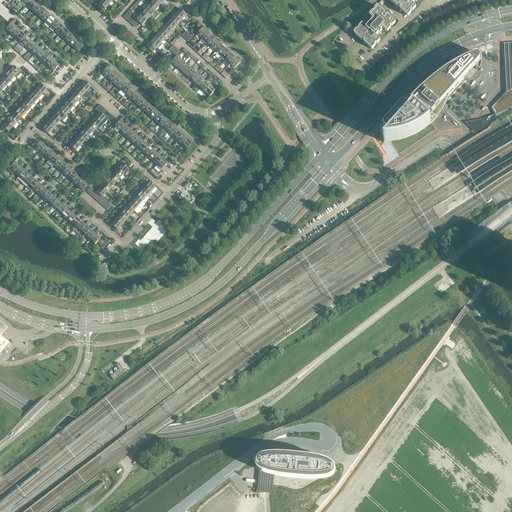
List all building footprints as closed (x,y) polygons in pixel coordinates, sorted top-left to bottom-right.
[(32,0),(31,0),(26,5),(31,10),(37,4),(32,0)] [(110,6),(104,0),(101,0),(98,4),(105,9),(107,7),(108,8),(110,6)] [(159,6),(151,0),(150,0),(151,0),(152,1),(150,3),(149,2),(147,5),(154,11),(159,6)] [(389,0),(390,0),(390,1),(397,7),(397,8),(398,8),(398,7),(400,6),(401,7),(400,8),(400,9),(400,10),(407,16),(408,16),(411,13),(411,12),(410,12),(412,10),(412,11),(413,11),(413,10),(416,8),(416,7),(416,6),(413,4),(413,3),(415,1),(416,1),(417,1),(417,0),(389,0)] [(37,4),(31,10),(36,14),(41,8),(37,4)] [(145,7),(143,9),(150,16),(154,11),(147,5),(148,6),(146,8),(145,7)] [(354,32),(354,33),(354,34),(361,40),(362,40),(364,39),(365,40),(364,41),(364,42),(364,43),(371,49),(372,49),(375,46),(375,45),(374,44),(376,43),(376,44),(377,43),(380,40),(379,39),(377,37),(376,36),(377,35),(378,33),(379,34),(380,34),(381,33),(381,32),(381,31),(382,29),(383,29),(384,29),(386,31),(387,31),(387,32),(388,31),(390,29),(390,28),(390,27),(391,26),(392,26),(393,26),(395,23),(395,22),(388,15),(387,15),(385,17),(384,16),(385,14),(386,14),(386,13),(385,13),(378,7),(378,6),(377,6),(377,7),(375,10),(374,10),(374,11),(375,11),(374,12),(373,12),(372,12),(370,15),(369,15),(369,16),(370,16),(372,19),(373,19),(373,20),(372,20),(367,26),(366,27),(365,27),(363,24),(362,24),(361,24),(359,27),(359,28),(358,30),(357,29),(356,30),(354,32)] [(41,8),(36,14),(41,18),(46,12),(41,8)] [(123,17),(126,19),(130,14),(129,14),(132,11),(130,9),(127,12),(128,13),(123,17)] [(150,16),(143,9),(144,10),(142,13),(141,12),(139,14),(146,21),(150,16)] [(180,9),(176,14),(183,20),(184,20),(182,19),(184,17),(185,18),(188,15),(180,9)] [(46,12),(41,18),(45,22),(51,16),(46,12)] [(137,16),(135,19),(134,19),(136,21),(139,22),(142,25),(146,21),(139,14),(138,14),(139,15),(138,17),(137,16)] [(176,14),(172,18),(179,25),(180,25),(178,24),(180,21),(181,23),(183,20),(176,14)] [(51,16),(45,22),(50,26),(55,20),(51,16)] [(172,18),(168,23),(175,30),(175,29),(174,28),(176,26),(177,27),(179,25),(172,18)] [(55,20),(50,26),(55,31),(60,25),(55,20)] [(16,27),(11,23),(5,30),(6,30),(10,33),(10,34),(16,27)] [(175,30),(168,23),(163,28),(171,35),(175,30)] [(60,25),(55,31),(59,35),(65,29),(60,25)] [(16,27),(10,34),(10,35),(11,34),(15,37),(14,38),(15,38),(21,31),(16,27)] [(163,28),(159,33),(167,39),(165,38),(167,36),(169,37),(171,35),(163,28)] [(199,38),(201,40),(208,32),(203,28),(197,35),(200,37),(199,38)] [(65,29),(59,35),(64,39),(70,33),(65,29)] [(21,31),(15,38),(15,39),(16,38),(20,42),(19,42),(19,43),(25,36),(21,31)] [(208,32),(201,40),(202,39),(204,41),(204,42),(206,44),(213,37),(208,32)] [(70,33),(64,39),(69,43),(74,37),(70,33)] [(159,33),(155,37),(162,44),(163,44),(161,42),(163,40),(165,42),(167,39),(159,33)] [(25,36),(19,43),(20,43),(21,42),(25,46),(24,47),(30,40),(25,36)] [(74,37),(69,43),(74,48),(79,42),(74,37)] [(155,37),(151,42),(158,49),(157,47),(159,45),(160,46),(162,44),(155,37)] [(213,37),(206,44),(208,46),(211,48),(217,41),(213,37)] [(30,40),(24,47),(25,47),(25,46),(29,50),(35,44),(30,40)] [(217,41),(211,48),(211,49),(212,48),(214,49),(213,50),(215,52),(222,45),(217,41)] [(79,42),(74,48),(78,52),(84,46),(79,42)] [(158,49),(151,42),(146,47),(153,52),(155,50),(156,51),(158,49)] [(491,108),(496,116),(511,107),(511,42),(503,43),(505,93),(491,108)] [(35,44),(29,50),(29,51),(29,52),(30,51),(34,54),(40,48),(35,44)] [(222,45),(215,52),(216,53),(217,52),(219,54),(218,55),(220,57),(227,49),(222,45)] [(40,48),(34,54),(34,55),(34,56),(35,55),(39,59),(38,59),(44,53),(40,48)] [(227,49),(220,57),(221,57),(221,56),(224,58),(223,59),(225,61),(231,53),(227,49)] [(426,128),(431,124),(425,119),(431,112),(429,111),(433,106),(435,108),(439,104),(464,77),(459,73),(479,51),(479,50),(475,52),(475,53),(466,57),(459,60),(453,64),(445,69),(436,75),(429,81),(420,89),(411,98),(410,98),(412,99),(408,104),(407,103),(406,103),(407,103),(380,132),(386,140),(384,142),(385,142),(389,142),(391,142),(397,141),(403,140),(409,138),(415,135),(420,132),(426,128)] [(44,53),(38,59),(39,60),(40,59),(43,63),(43,64),(49,57),(44,53)] [(231,53),(225,61),(226,60),(228,62),(227,63),(229,65),(236,58),(231,53)] [(178,55),(172,63),(177,67),(183,60),(183,59),(182,60),(180,58),(181,57),(178,55)] [(49,57),(43,64),(44,63),(48,67),(47,68),(48,68),(54,61),(49,57)] [(236,58),(229,65),(230,65),(231,64),(233,66),(232,67),(234,69),(241,62),(236,58)] [(185,61),(183,60),(177,67),(181,71),(188,64),(188,63),(187,64),(184,63),(185,61)] [(59,65),(54,61),(48,68),(49,68),(53,71),(59,65)] [(190,66),(188,64),(181,71),(186,75),(193,68),(192,68),(191,69),(189,67),(190,66)] [(21,73),(13,66),(9,71),(15,76),(16,78),(21,73)] [(112,71),(107,67),(102,73),(107,77),(112,71)] [(195,70),(193,68),(186,75),(191,80),(197,72),(196,73),(194,71),(195,70)] [(15,76),(9,71),(4,76),(10,81),(15,76)] [(117,75),(113,71),(112,71),(107,77),(112,81),(117,75)] [(200,74),(197,72),(191,80),(196,84),(202,76),(201,77),(199,76),(200,74)] [(122,80),(117,76),(117,75),(112,81),(116,86),(122,80)] [(10,81),(4,76),(0,80),(6,86),(10,81)] [(207,81),(202,76),(196,84),(200,88),(207,81)] [(122,80),(116,86),(121,90),(126,84),(122,80)] [(212,85),(207,81),(200,88),(205,92),(212,85)] [(91,87),(85,82),(80,86),(86,92),(91,87)] [(40,84),(38,87),(37,86),(35,86),(33,85),(32,86),(36,90),(36,89),(42,95),(43,95),(43,94),(47,90),(40,84)] [(131,88),(127,85),(126,84),(121,90),(126,94),(131,88)] [(212,85),(205,92),(210,97),(215,90),(213,88),(214,87),(212,85)] [(86,92),(80,86),(76,91),(82,97),(86,92)] [(136,92),(131,88),(126,94),(130,98),(136,92)] [(36,90),(32,94),(38,99),(38,100),(39,99),(42,95),(36,89),(36,90)] [(82,97),(76,91),(72,96),(78,101),(82,97)] [(136,92),(130,98),(135,103),(141,97),(136,92)] [(28,99),(34,104),(34,105),(35,104),(34,103),(38,99),(32,94),(28,99)] [(78,101),(72,96),(68,101),(74,106),(78,101)] [(141,97),(135,103),(140,107),(145,101),(141,97)] [(28,99),(23,103),(29,109),(30,109),(31,109),(30,108),(34,104),(28,99)] [(74,106),(68,101),(63,105),(69,111),(74,106)] [(150,105),(145,101),(140,107),(144,111),(150,105)] [(23,103),(19,108),(25,114),(26,114),(26,113),(29,109),(23,103)] [(69,111),(63,105),(59,110),(65,115),(69,111)] [(155,109),(150,105),(144,111),(149,115),(155,109)] [(25,114),(19,108),(15,113),(21,118),(22,119),(22,118),(25,114)] [(159,114),(155,109),(149,115),(154,120),(159,114)] [(59,110),(55,115),(61,120),(62,121),(67,117),(65,115),(59,110)] [(102,115),(100,113),(99,112),(95,117),(103,125),(108,120),(107,119),(105,117),(102,115)] [(15,113),(11,118),(17,123),(17,124),(18,123),(17,122),(21,118),(15,113)] [(164,118),(159,114),(154,120),(159,124),(164,118)] [(61,120),(55,115),(51,119),(57,125),(61,120)] [(483,119),(477,120),(464,122),(479,135),(478,136),(479,136),(481,135),(482,134),(482,135),(482,139),(482,140),(483,140),(484,140),(485,142),(487,144),(486,144),(488,145),(495,140),(493,137),(489,132),(488,130),(490,130),(488,127),(491,126),(490,124),(497,120),(495,117),(494,115),(483,119)] [(95,117),(94,118),(90,122),(97,127),(99,130),(103,125),(95,117)] [(11,118),(6,122),(13,128),(14,128),(13,127),(17,123),(11,118)] [(169,122),(164,118),(159,124),(163,128),(169,122)] [(57,125),(51,119),(47,124),(53,130),(57,125)] [(125,125),(120,121),(115,127),(119,131),(125,125)] [(13,128),(6,122),(2,127),(8,133),(8,132),(9,133),(10,132),(9,132),(13,128)] [(90,122),(90,123),(86,127),(92,132),(97,127),(90,122)] [(169,122),(163,128),(168,132),(173,126),(169,122)] [(53,130),(47,124),(42,129),(48,135),(53,130)] [(129,129),(125,125),(119,131),(124,135),(129,129)] [(178,131),(173,126),(168,132),(173,137),(178,131)] [(86,127),(83,130),(79,127),(78,129),(81,132),(82,131),(88,137),(92,132),(86,127)] [(511,127),(507,131),(501,134),(475,152),(451,167),(454,171),(457,176),(483,160),(498,150),(508,145),(511,142),(511,127)] [(129,129),(124,135),(128,139),(134,133),(129,129)] [(82,131),(81,132),(78,136),(84,142),(88,137),(82,131)] [(183,135),(178,131),(173,137),(177,141),(183,135)] [(139,137),(134,133),(128,139),(133,143),(139,137)] [(183,135),(177,141),(182,145),(187,139),(183,135)] [(78,136),(77,137),(74,141),(80,146),(84,142),(78,136)] [(143,142),(139,137),(133,143),(138,148),(143,142)] [(187,139),(182,145),(187,149),(192,143),(187,139)] [(80,146),(74,141),(69,146),(75,151),(80,146)] [(40,152),(45,146),(40,142),(35,148),(40,152)] [(148,146),(143,142),(138,148),(143,152),(148,146)] [(44,157),(50,151),(45,147),(45,146),(40,152),(40,153),(44,157)] [(153,150),(148,146),(143,152),(147,156),(153,150)] [(158,154),(153,150),(147,156),(152,160),(158,154)] [(49,161),(54,155),(51,152),(50,151),(44,157),(45,158),(49,161)] [(158,154),(152,160),(151,162),(156,166),(157,165),(162,158),(158,154)] [(54,165),(59,159),(56,156),(54,155),(49,161),(47,163),(51,167),(53,165),(54,165)] [(511,157),(469,184),(473,190),(476,194),(496,182),(511,172),(511,157)] [(162,158),(157,165),(162,169),(167,163),(162,158)] [(54,165),(58,169),(64,163),(59,159),(54,165)] [(20,166),(15,162),(7,170),(12,175),(20,166)] [(63,174),(68,168),(66,166),(64,163),(58,169),(61,172),(63,174)] [(122,164),(117,169),(123,174),(125,175),(129,171),(122,164)] [(20,166),(12,175),(17,179),(24,171),(20,166)] [(68,178),(73,172),(72,170),(68,168),(63,174),(66,176),(68,178)] [(117,169),(113,173),(119,179),(123,174),(117,169)] [(24,171),(17,179),(22,183),(29,175),(24,171)] [(72,182),(78,176),(77,175),(73,172),(68,178),(71,181),(72,182)] [(113,173),(109,178),(115,184),(119,179),(113,173)] [(29,175),(22,183),(26,187),(34,179),(29,175)] [(77,186),(83,180),(82,180),(78,176),(72,182),(77,186)] [(109,178),(105,183),(111,188),(115,184),(109,178)] [(34,179),(26,187),(31,191),(32,190),(38,183),(34,179)] [(82,191),(87,185),(83,180),(77,186),(82,191)] [(144,187),(145,187),(151,193),(152,192),(152,191),(155,187),(149,182),(147,184),(143,183),(142,185),(144,187)] [(43,188),(38,183),(32,190),(33,191),(33,190),(37,194),(43,188)] [(105,183),(100,187),(107,193),(111,188),(105,183)] [(107,193),(100,187),(96,192),(98,194),(100,196),(102,198),(107,193)] [(145,187),(144,187),(140,191),(146,197),(148,198),(149,198),(152,195),(152,193),(151,193),(145,187)] [(48,192),(43,188),(37,194),(37,195),(38,194),(42,198),(41,198),(42,199),(48,192)] [(140,191),(136,196),(142,201),(143,202),(144,201),(143,201),(146,197),(140,191)] [(52,196),(48,192),(42,199),(43,198),(47,202),(46,203),(52,196)] [(57,200),(52,196),(46,203),(47,203),(51,206),(51,207),(57,200)] [(136,196),(132,201),(140,208),(144,203),(142,201),(136,196)] [(62,204),(57,200),(51,207),(52,207),(56,210),(55,211),(56,211),(62,204)] [(132,201),(128,205),(134,211),(136,213),(140,208),(132,201)] [(67,209),(62,204),(56,211),(56,212),(57,211),(61,215),(60,215),(60,216),(67,209)] [(134,211),(128,205),(123,210),(130,216),(131,216),(130,215),(134,211)] [(71,213),(67,209),(60,216),(61,216),(61,215),(65,219),(65,220),(71,213)] [(123,210),(119,215),(125,220),(126,221),(127,220),(126,220),(130,216),(123,210)] [(76,217),(71,213),(65,220),(66,219),(70,223),(70,224),(76,217)] [(119,215),(115,220),(121,225),(122,226),(122,225),(122,224),(125,220),(119,215)] [(480,226),(492,218),(491,216),(479,225),(480,226)] [(81,221),(76,217),(70,224),(71,224),(75,227),(74,228),(81,221)] [(121,225),(115,220),(111,224),(117,230),(118,230),(117,229),(121,225)] [(81,221),(74,228),(74,229),(74,230),(77,233),(78,233),(79,232),(85,226),(81,221)] [(511,223),(500,232),(501,233),(511,225),(511,223)] [(85,226),(79,232),(80,233),(80,232),(84,236),(84,237),(90,230),(85,226)] [(94,234),(90,230),(84,237),(85,236),(89,240),(88,241),(89,241),(94,234)] [(100,238),(94,234),(89,241),(90,241),(94,245),(100,238)] [(0,352),(9,343),(0,334),(0,352)] [(125,371),(118,363),(115,365),(118,369),(110,376),(113,380),(125,371)] [(256,491),(255,492),(264,492),(268,492),(270,492),(272,493),(274,494),(275,494),(273,492),(272,490),(272,489),(272,488),(272,486),(272,485),(272,483),(273,481),(273,479),(274,477),(274,476),(275,476),(275,475),(276,475),(278,475),(280,475),(281,476),(283,476),(285,476),(288,476),(291,477),(296,477),(300,478),(304,478),(307,478),(311,478),(314,478),(315,478),(319,478),(322,478),(323,478),(326,477),(327,477),(329,476),(331,476),(332,475),(333,474),(333,473),(334,473),(334,472),(334,471),(335,470),(335,469),(335,468),(334,468),(334,467),(334,466),(333,465),(333,464),(331,461),(330,462),(326,461),(324,460),(322,459),(321,459),(319,458),(314,458),(314,457),(309,457),(307,456),(305,456),(300,456),(295,455),(290,455),(285,454),(280,454),(277,454),(276,454),(273,454),(269,455),(267,455),(265,455),(264,455),(262,456),(261,457),(260,457),(259,457),(259,458),(258,459),(257,460),(257,461),(257,462),(256,462),(257,462),(256,463),(257,463),(256,464),(257,464),(257,465),(257,466),(259,468),(259,469),(260,469),(259,473),(257,488),(257,489),(257,490),(256,491)]
